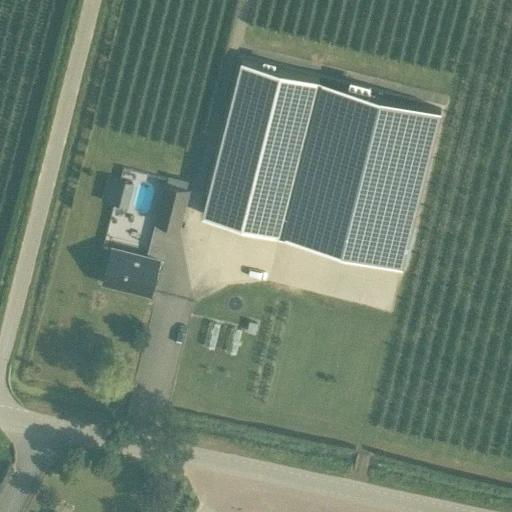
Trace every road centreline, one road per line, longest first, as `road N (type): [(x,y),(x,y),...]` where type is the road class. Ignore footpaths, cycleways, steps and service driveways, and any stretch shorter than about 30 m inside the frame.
road 1 (tertiary): [(0,416),(449,511)]
road 2 (unclassified): [(0,367),(92,0)]
